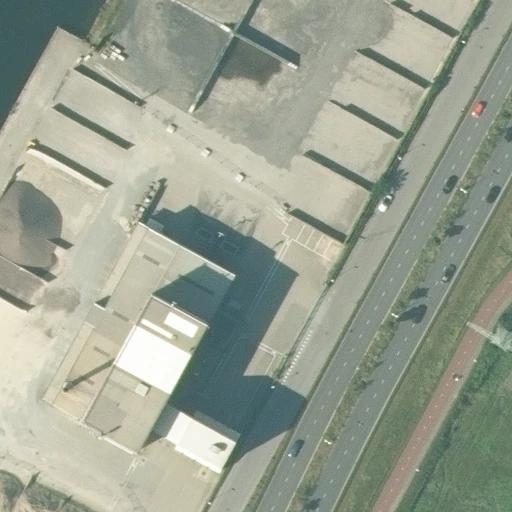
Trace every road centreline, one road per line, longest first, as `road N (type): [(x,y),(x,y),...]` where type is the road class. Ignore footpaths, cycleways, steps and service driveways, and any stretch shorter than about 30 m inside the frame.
road 1 (unknown): [(132,511),(15,409),(11,386),(15,366),(141,148),(175,129),(206,143),(331,320)]
road 2 (unclassified): [(500,0),(229,511)]
road 3 (primary): [(511,60),(270,511)]
road 4 (primary): [(316,511),(511,147)]
